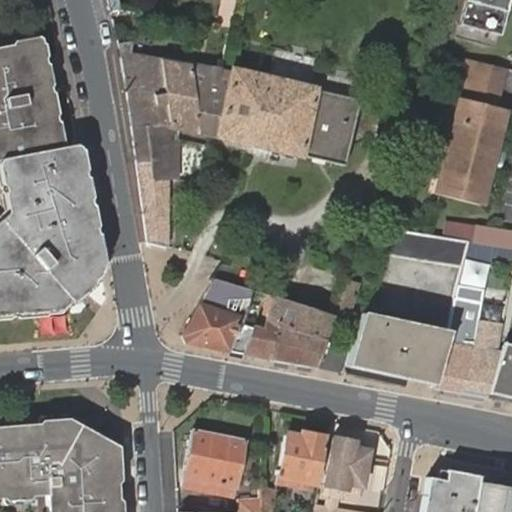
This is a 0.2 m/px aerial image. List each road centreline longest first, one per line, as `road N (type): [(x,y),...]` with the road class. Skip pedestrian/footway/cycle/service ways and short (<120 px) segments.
road 1 (residential): [(79,0),(147,360)]
road 2 (tertiary): [(416,413),(147,360)]
road 3 (residential): [(147,360),(157,511)]
road 4 (tertiary): [(0,368),(147,360)]
